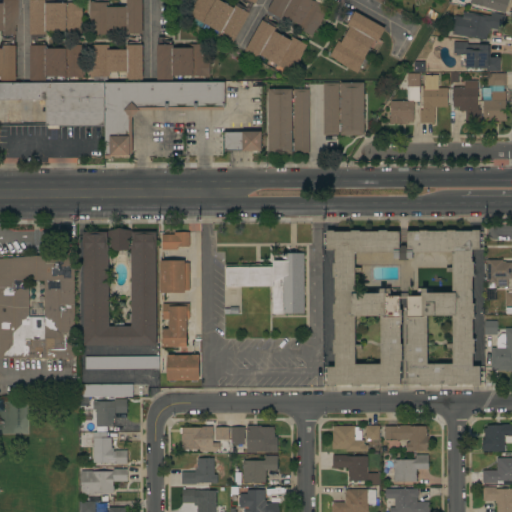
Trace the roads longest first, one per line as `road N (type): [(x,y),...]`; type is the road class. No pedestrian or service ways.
road 1 (primary): [(511,181),(0,183)]
road 2 (residential): [(156,420),(168,407),(511,404)]
road 3 (primary): [(205,206),(459,205)]
road 4 (primary): [(0,206),(205,206)]
road 5 (residential): [(362,150),(511,151)]
